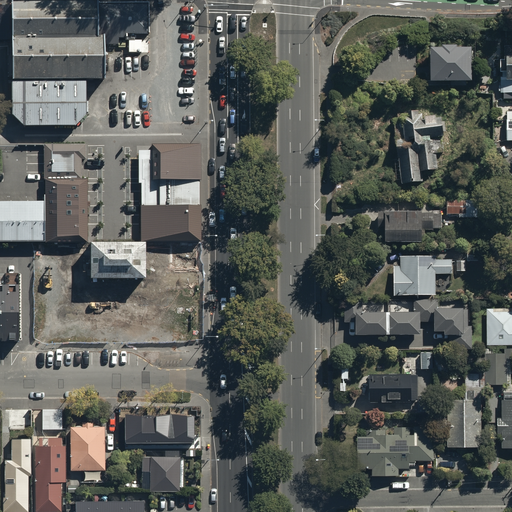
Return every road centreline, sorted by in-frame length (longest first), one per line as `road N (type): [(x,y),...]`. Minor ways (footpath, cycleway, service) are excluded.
road 1 (primary): [(293,0),(297,498)]
road 2 (primary): [(235,378),(232,0)]
road 3 (residential): [(235,378),(0,378)]
road 4 (residential): [(297,498),(511,495)]
road 5 (primary): [(236,511),(235,378)]
